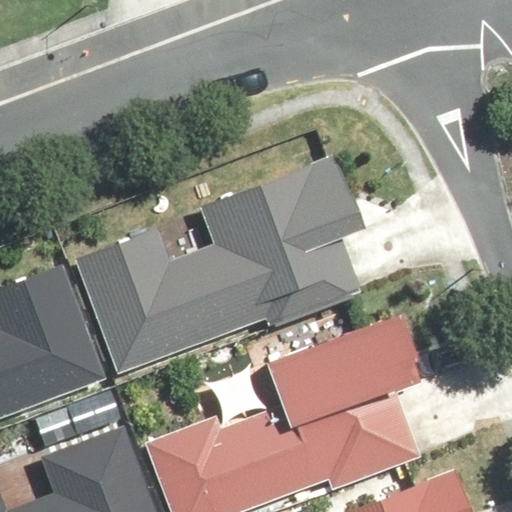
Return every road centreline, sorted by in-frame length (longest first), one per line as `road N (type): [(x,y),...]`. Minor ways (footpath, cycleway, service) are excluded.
road 1 (residential): [(365,0),(0,139)]
road 2 (residential): [(511,224),(428,0)]
